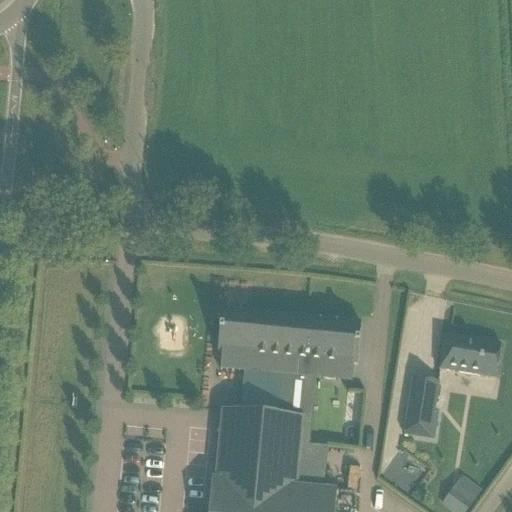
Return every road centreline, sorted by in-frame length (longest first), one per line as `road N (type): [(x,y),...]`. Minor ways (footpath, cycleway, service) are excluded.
road 1 (unclassified): [(511,285),(280,242),(164,230),(137,219),(129,202),(136,0)]
road 2 (secondary): [(0,237),(16,12)]
road 3 (track): [(511,129),(502,0)]
